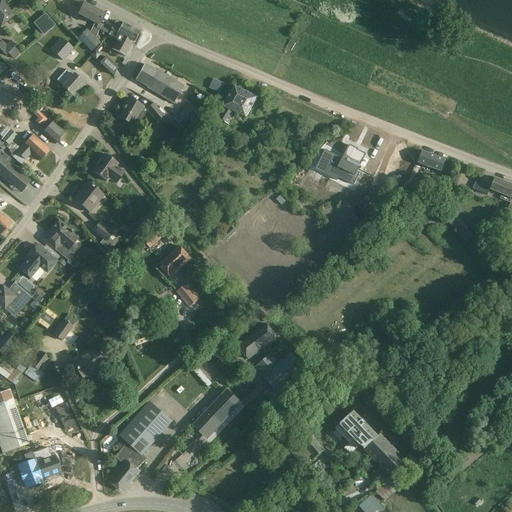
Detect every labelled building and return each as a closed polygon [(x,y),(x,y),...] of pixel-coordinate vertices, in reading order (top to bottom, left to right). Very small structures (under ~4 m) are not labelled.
[(0,1),(0,26),(0,27),(13,17),(0,2),(0,1)] [(101,19),(104,14),(83,3),(77,14),(97,25),(96,27),(109,34),(111,29),(113,26),(101,19)] [(44,24),(39,29),(43,34),(54,25),(45,15),(40,19),(44,24)] [(133,41),(134,42),(139,33),(122,23),(118,21),(116,22),(112,29),(121,34),(112,49),(125,56),(133,41)] [(100,43),(86,29),(78,38),(91,52),(100,43)] [(73,49),(61,38),(50,50),(62,61),(73,49)] [(15,46),(10,41),(6,45),(2,41),(0,42),(0,50),(5,56),(8,53),(13,58),(19,53),(14,47),(15,46)] [(91,55),(96,59),(100,54),(95,50),(91,55)] [(107,56),(101,62),(114,74),(120,68),(107,56)] [(50,71),(42,64),(35,71),(43,78),(50,71)] [(157,72),(144,64),(135,80),(147,87),(147,88),(173,104),(183,86),(158,71),(157,72)] [(62,75),(57,80),(63,86),(61,87),(68,93),(75,99),(81,92),(78,90),(84,84),(82,82),(74,75),(73,74),(72,75),(66,70),(62,75)] [(6,84),(0,89),(0,110),(16,95),(6,84)] [(257,98),(235,87),(217,118),(229,125),(235,113),(246,118),(257,98)] [(126,107),(119,118),(130,125),(130,126),(136,130),(144,115),(140,112),(143,107),(136,103),(128,98),(123,105),(126,107)] [(162,116),(152,104),(146,109),(156,122),(162,116)] [(188,104),(169,123),(179,133),(198,113),(188,104)] [(64,134),(52,123),(49,126),(46,123),(40,129),(43,132),(42,133),(55,145),(64,134)] [(168,124),(160,128),(164,137),(172,134),(168,124)] [(269,141),(256,128),(248,137),(261,149),(269,141)] [(10,130),(2,139),(8,145),(12,142),(17,136),(10,130)] [(15,145),(9,152),(10,154),(11,155),(12,157),(13,158),(21,165),(31,154),(40,162),(50,151),(42,144),(32,135),(20,149),(15,145)] [(325,150),(321,158),(331,163),(325,174),(325,175),(337,181),(339,178),(354,185),(360,173),(359,172),(357,171),(362,162),(366,154),(354,148),(349,146),(349,145),(342,158),(342,159),(338,157),(325,150)] [(0,166),(18,181),(22,176),(7,164),(10,160),(0,152),(0,166)] [(445,160),(423,152),(418,163),(441,172),(445,160)] [(116,167),(118,164),(111,159),(111,158),(106,154),(105,155),(104,154),(92,171),(107,181),(109,178),(116,183),(124,173),(116,167)] [(0,175),(13,186),(18,181),(0,166),(0,175)] [(370,183),(377,189),(384,182),(377,175),(370,183)] [(425,181),(419,175),(396,196),(399,199),(386,212),(385,211),(377,217),(382,223),(417,192),(415,190),(425,181)] [(476,180),(472,189),(488,195),(490,189),(511,197),(511,198),(509,206),(506,214),(511,216),(511,185),(495,178),(491,187),(476,180)] [(87,183),(73,200),(74,200),(75,201),(89,213),(92,209),(90,207),(101,194),(87,183),(88,183),(87,183)] [(11,223),(0,214),(0,235),(0,236),(11,223)] [(146,235),(158,224),(151,217),(139,228),(146,235)] [(53,239),(48,245),(67,261),(67,262),(73,268),(77,263),(71,258),(73,255),(68,250),(78,239),(71,233),(73,232),(71,230),(71,231),(58,220),(46,233),(53,239)] [(119,239),(99,223),(93,231),(103,239),(100,243),(110,251),(119,239)] [(137,235),(140,231),(133,226),(131,229),(137,235)] [(165,235),(158,228),(144,241),(150,248),(165,235)] [(26,262),(19,270),(30,279),(40,268),(47,274),(57,263),(44,252),(36,245),(27,256),(24,260),(26,262)] [(191,259),(179,246),(159,265),(170,278),(191,259)] [(107,261),(112,266),(115,263),(110,258),(107,261)] [(27,295),(21,290),(13,283),(13,284),(15,285),(9,291),(2,285),(0,287),(0,306),(4,310),(10,303),(15,308),(20,312),(31,299),(27,295)] [(199,300),(186,285),(177,292),(189,307),(199,300)] [(39,305),(43,300),(35,293),(31,298),(39,305)] [(33,301),(29,305),(35,310),(39,306),(33,301)] [(162,313),(157,306),(143,315),(148,323),(162,313)] [(72,327),(63,320),(53,334),(62,341),(72,327)] [(276,337),(266,324),(238,346),(248,359),(276,337)] [(16,339),(8,332),(0,342),(0,352),(3,355),(16,339)] [(105,364),(96,348),(88,353),(89,354),(75,363),(83,379),(94,373),(93,371),(105,364)] [(49,358),(40,351),(29,367),(43,377),(50,367),(45,363),(49,358)] [(303,369),(290,353),(278,363),(271,354),(255,368),(276,392),(303,369)] [(13,370),(2,362),(0,364),(0,375),(13,385),(14,385),(16,386),(19,381),(17,380),(25,369),(19,365),(15,370),(14,369),(13,370)] [(250,369),(245,363),(225,379),(230,385),(250,369)] [(238,399),(227,389),(192,425),(203,435),(238,399)] [(29,445),(9,390),(0,393),(0,448),(2,454),(29,445)] [(248,400),(254,396),(251,391),(245,395),(248,400)] [(169,422),(151,404),(121,437),(128,443),(125,447),(124,447),(115,457),(122,463),(111,477),(114,479),(111,483),(121,491),(124,491),(139,472),(137,470),(144,461),(139,458),(141,455),(142,455),(171,423),(169,422)] [(375,438),(377,437),(353,413),(336,429),(337,430),(334,434),(340,440),(343,436),(350,444),(345,449),(350,455),(360,445),(370,456),(382,445),(375,438)] [(379,434),(377,437),(375,438),(382,445),(370,456),(390,476),(406,461),(379,434)] [(324,450),(312,436),(292,454),(301,464),(310,455),(314,459),(324,450)] [(48,448),(32,453),(42,483),(43,482),(42,480),(61,474),(54,456),(51,457),(48,448)] [(27,463),(17,466),(20,473),(19,474),(22,481),(23,481),(25,489),(30,487),(31,489),(39,487),(38,484),(42,483),(32,453),(24,456),(27,463)] [(160,470),(174,479),(181,469),(186,472),(192,463),(180,455),(176,461),(169,457),(160,470)] [(385,511),(371,496),(359,507),(363,511),(385,511)]
